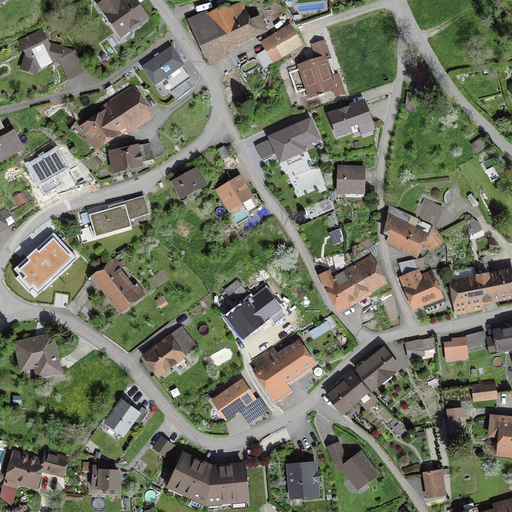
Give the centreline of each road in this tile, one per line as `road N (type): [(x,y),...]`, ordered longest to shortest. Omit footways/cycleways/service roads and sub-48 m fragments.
road 1 (residential): [(309,401),(239,438),(204,442),(111,349),(53,316),(16,310)]
road 2 (residential): [(407,27),(381,165),(381,255),(412,333)]
road 3 (residential): [(367,345),(334,309),(220,114)]
road 4 (residential): [(0,262),(48,212),(169,167),(220,114)]
road 5 (unclassified): [(511,154),(461,103),(407,27)]
road 6 (residential): [(220,114),(214,85),(157,0)]
